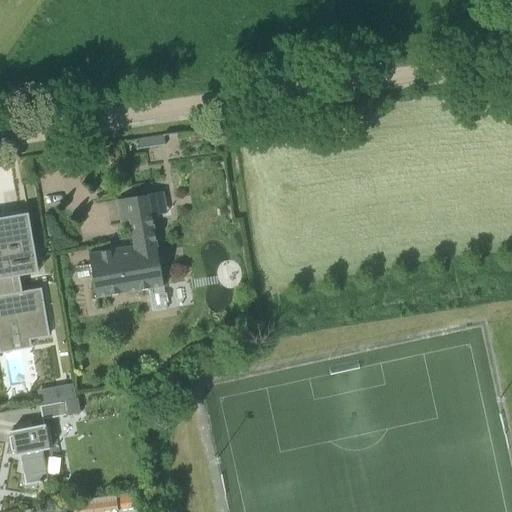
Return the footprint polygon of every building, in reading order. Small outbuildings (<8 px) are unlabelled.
[(140,149),(165,145),(163,135),(138,139),(140,149)] [(152,217),(148,195),(117,200),(121,222),(129,220),(135,251),(111,255),(110,251),(88,254),(90,266),(75,268),(77,280),(92,278),(95,298),(146,290),(150,314),(167,311),(163,287),(152,217)] [(38,273),(28,213),(0,218),(0,321),(18,319),(22,342),(49,337),(41,289),(22,292),(19,276),(38,273)] [(42,406),(76,400),(74,385),(37,392),(40,406),(42,406)] [(44,420),(81,413),(78,399),(76,400),(42,406),(44,420)] [(47,482),(42,451),(51,450),(47,426),(12,431),(15,455),(23,454),(27,485),(47,482)] [(119,498),(120,510),(139,508),(137,496),(119,498)] [(76,503),(77,511),(102,511),(118,510),(116,498),(76,503)]
